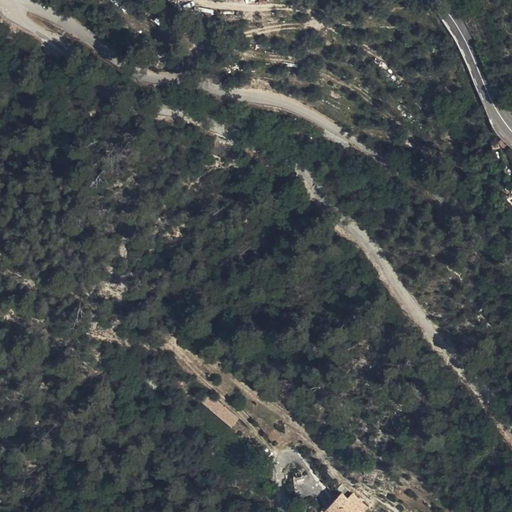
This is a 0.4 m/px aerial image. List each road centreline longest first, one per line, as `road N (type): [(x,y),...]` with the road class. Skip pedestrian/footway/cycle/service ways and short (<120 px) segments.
road 1 (unclassified): [(7,2),(22,26),(61,45),(106,90),(230,137),(324,201),(511,420)]
road 2 (residential): [(7,2),(61,19),(120,69),(151,81),(294,107),(431,182),(492,237),(511,243)]
road 3 (track): [(279,462),(171,343)]
road 4 (secondary): [(511,136),(438,0)]
road 5 (unclassified): [(282,511),(277,477),(289,454),(308,471),(322,504)]
